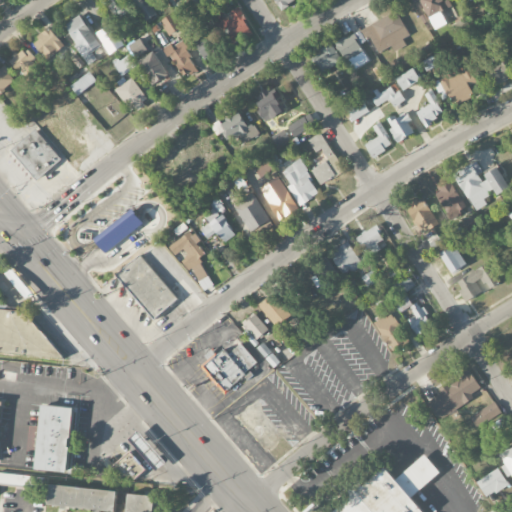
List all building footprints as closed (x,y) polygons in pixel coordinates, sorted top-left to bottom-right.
[(121,3),(127,0),(126,0),(103,0),(118,23),(129,16),(121,3)] [(272,0),(279,11),(297,2),(296,0),(272,0)] [(420,0),(435,30),(447,24),(441,12),(448,9),(443,0),(412,0),(414,3),(420,0)] [(218,21),(230,45),(252,33),(240,9),(218,21)] [(368,62),(360,45),(366,42),(364,38),(369,36),(378,54),(391,47),(394,52),(406,47),(403,39),(409,36),(398,13),(335,42),(345,62),(350,60),(355,69),(368,62)] [(180,29),(174,15),(161,21),(166,35),(180,29)] [(97,61),(92,53),(100,48),(80,16),(64,26),(89,66),(97,61)] [(96,34),(109,55),(123,46),(111,25),(96,34)] [(33,42),(46,61),(64,48),(50,29),(33,42)] [(194,41),(204,60),(222,51),(212,32),(194,41)] [(183,78),(198,69),(180,40),(164,50),(183,78)] [(321,75),(342,62),(332,45),(310,58),(321,75)] [(27,79),(41,65),(24,49),(10,63),(27,79)] [(151,85),(168,77),(156,52),(139,60),(151,85)] [(113,64),(121,77),(136,67),(128,55),(113,64)] [(486,64),(492,85),(511,78),(511,69),(508,57),(486,64)] [(0,94),(16,81),(5,66),(0,70),(0,94)] [(434,85),(443,100),(449,97),(454,106),(474,96),(469,85),(476,81),(468,67),(434,85)] [(420,81),(414,69),(396,79),(403,91),(420,81)] [(70,86),(76,96),(96,83),(90,73),(70,86)] [(149,100),(131,78),(115,91),(133,113),(149,100)] [(372,99),(377,107),(389,100),(394,107),(403,102),(394,86),(378,95),(378,96),(372,99)] [(444,115),(432,91),(425,95),(430,105),(417,112),(424,126),(444,115)] [(264,123),(286,111),(276,92),(254,104),(264,123)] [(369,112),(361,99),(345,108),(353,122),(369,112)] [(414,134),(409,123),(412,121),(407,111),(387,123),(398,143),(414,134)] [(248,128),(238,112),(220,122),(219,121),(211,126),(219,138),(223,135),(229,144),(235,140),(240,147),(260,134),(254,125),(248,128)] [(288,127),(293,137),(315,125),(310,114),(288,127)] [(393,146),(380,123),(373,127),(378,138),(365,145),(372,158),(393,146)] [(36,130),(12,151),(37,181),(62,160),(36,130)] [(312,171),(321,186),(344,172),(321,133),(308,141),(317,155),(322,151),(328,161),(312,171)] [(300,206),(320,195),(300,160),(280,172),(300,206)] [(475,211),(488,204),(484,197),(494,191),(497,196),(510,188),(498,167),(482,176),(480,173),(483,172),(476,161),(454,174),(475,211)] [(273,172),(269,162),(255,168),(259,177),(273,172)] [(450,220),(468,209),(451,182),(434,193),(450,220)] [(298,209),(287,191),(269,201),(279,220),(298,209)] [(249,233),(269,221),(253,193),(233,204),(249,233)] [(409,207),(422,234),(438,226),(424,199),(409,207)] [(236,236),(221,212),(225,210),(218,200),(212,204),(214,209),(204,215),(209,224),(200,230),(207,240),(217,233),(224,243),(236,236)] [(143,224),(134,213),(97,243),(106,254),(143,224)] [(384,240),(376,226),(357,237),(368,257),(381,251),(377,243),(384,240)] [(168,247),(175,256),(183,250),(188,256),(183,260),(205,292),(215,285),(197,260),(206,254),(190,232),(168,247)] [(362,267),(350,242),(330,252),(343,276),(362,267)] [(439,254),(450,275),(467,266),(455,245),(439,254)] [(140,255),(117,275),(155,320),(178,299),(140,255)] [(455,282),(466,301),(485,290),(486,291),(501,283),(489,263),(455,282)] [(318,294),(335,287),(328,269),(311,276),(318,294)] [(401,313),(413,306),(405,293),(415,287),(407,274),(385,288),(401,313)] [(379,309),(392,301),(385,291),(372,299),(379,309)] [(258,306),(276,328),(291,316),(273,293),(258,306)] [(415,316),(407,321),(417,337),(433,327),(417,303),(410,308),(415,316)] [(375,323),(396,357),(412,346),(391,313),(375,323)] [(242,325),(259,340),(269,329),(252,314),(242,325)] [(291,334),(297,323),(291,320),(285,331),(291,334)] [(224,349),(205,367),(227,391),(258,362),(241,344),(229,355),(224,349)] [(439,420),(483,391),(469,371),(439,391),(441,394),(428,403),(439,420)] [(502,412),(495,402),(471,417),(478,427),(502,412)] [(35,470),(68,473),(73,407),(40,405),(35,470)] [(139,431),(130,440),(158,471),(167,463),(139,431)] [(511,447),(499,453),(504,464),(502,465),(508,479),(511,477),(511,447)] [(130,454),(115,468),(131,485),(146,470),(130,454)] [(425,456),(396,481),(385,468),(334,511),(425,511),(411,497),(439,472),(425,456)] [(486,498),(508,485),(499,469),(477,481),(486,498)] [(44,476),(0,475),(0,485),(44,487),(44,476)] [(47,507),(94,511),(114,511),(116,491),(49,484),(47,507)] [(154,511),(154,495),(127,495),(127,511),(154,511)]
